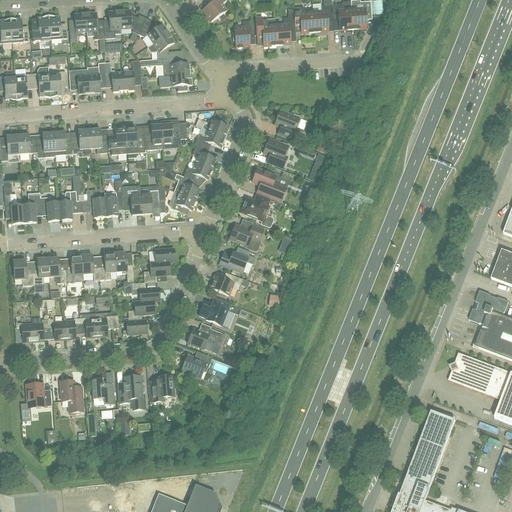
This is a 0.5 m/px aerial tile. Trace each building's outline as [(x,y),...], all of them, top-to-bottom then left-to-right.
[(209,0),(212,4),(202,11),(210,23),(226,12),(221,5),(228,1),(226,0),(209,0)] [(351,2),(353,31),(366,30),(365,18),(371,18),(370,3),(360,4),(359,1),(351,2)] [(339,32),(353,31),(351,2),(350,2),(351,10),(343,11),(342,5),(331,6),(333,21),(339,20),(339,32)] [(327,21),(333,21),(331,6),(321,7),(321,13),(313,13),(314,34),(328,33),(327,21)] [(293,9),(293,16),(294,24),(294,26),(300,26),(301,35),(314,34),(313,13),(304,14),(304,8),(293,9)] [(133,33),(138,35),(145,19),(139,16),(137,21),(131,19),(130,12),(119,13),(121,35),(121,30),(132,29),(134,30),(133,33)] [(109,31),(103,31),(104,40),(115,39),(115,36),(121,35),(119,13),(108,14),(109,31)] [(80,33),(86,33),(85,15),(74,16),(75,31),(69,32),(70,44),(77,43),(77,38),(79,38),(80,36),(80,33)] [(85,15),(86,33),(87,38),(94,37),(94,41),(104,40),(103,31),(97,31),(96,15),(85,15)] [(284,26),(275,26),(277,47),(290,46),(289,34),(295,34),(294,26),(294,24),(293,16),(287,17),(288,19),(283,20),(284,26)] [(32,43),(50,41),(48,17),(46,17),(44,18),(42,19),(37,19),(37,21),(31,21),(32,43)] [(48,17),(50,41),(67,40),(66,28),(60,29),(59,17),(55,18),(53,17),(51,17),(48,17)] [(277,47),(275,26),(274,20),(262,21),(262,18),(255,18),(256,37),(262,36),(263,48),(277,47)] [(147,36),(153,45),(168,35),(162,26),(156,30),(149,26),(151,22),(145,19),(138,35),(144,37),(145,35),(147,36)] [(0,44),(12,44),(10,20),(7,20),(5,21),(4,22),(0,21),(0,44)] [(10,20),(12,44),(29,43),(28,31),(22,31),(21,20),(16,21),(15,20),(12,20),(10,20)] [(234,34),(232,35),(233,43),(235,43),(235,50),(249,49),(248,37),(254,37),(253,22),(242,23),(243,29),(234,30),(234,34)] [(156,54),(156,61),(172,60),(174,60),(173,53),(164,54),(162,55),(161,53),(174,44),(168,35),(153,45),(147,49),(150,54),(156,54)] [(163,78),(165,77),(189,76),(188,64),(172,66),(172,60),(156,61),(157,67),(162,67),(163,78)] [(132,62),(133,73),(122,74),(123,92),(134,91),(133,75),(141,75),(140,63),(139,61),(132,62)] [(105,76),(104,64),(98,65),(98,69),(87,70),(89,94),(100,93),(99,77),(105,76)] [(112,93),(123,92),(122,74),(112,75),(111,64),(104,64),(105,76),(111,76),(112,93)] [(48,99),(50,99),(48,68),(39,69),(37,72),(37,75),(31,76),(32,87),(38,87),(39,98),(44,98),(46,98),(48,99)] [(48,68),(50,99),(51,99),(53,98),(55,98),(57,97),(61,96),(60,85),(66,85),(65,73),(48,74),(48,68)] [(78,95),(89,94),(87,70),(87,71),(68,72),(69,80),(77,80),(78,95)] [(32,87),(31,76),(14,77),(16,102),(19,101),(21,100),(23,99),(27,99),(26,88),(32,87)] [(189,79),(189,76),(165,77),(166,88),(177,88),(177,93),(187,92),(186,87),(192,86),(191,79),(189,79)] [(14,101),(16,102),(14,77),(0,78),(0,90),(4,90),(5,101),(10,100),(12,101),(14,101)] [(291,117),(280,112),(274,126),(280,128),(278,135),(293,141),(296,134),(295,133),(300,120),(299,118),(293,116),(291,117)] [(170,122),(160,123),(160,126),(162,146),(163,150),(179,149),(180,147),(180,142),(180,140),(179,132),(173,132),(171,131),(170,122)] [(204,126),(202,130),(224,139),(228,128),(212,122),(208,122),(206,126),(204,126)] [(150,134),(143,135),(145,152),(163,150),(162,146),(160,126),(151,127),(151,133),(150,134)] [(135,128),(125,129),(126,149),(127,155),(145,153),(145,152),(143,135),(137,135),(135,134),(135,128)] [(91,156),(90,150),(89,131),(88,132),(88,129),(79,130),(79,132),(78,132),(79,144),(72,145),(73,156),(77,155),(77,153),(84,153),(84,157),(91,156)] [(127,155),(126,149),(125,129),(115,129),(115,136),(114,137),(107,138),(108,142),(108,149),(110,149),(111,156),(127,155)] [(198,135),(194,145),(206,150),(208,144),(220,149),(224,139),(202,130),(201,129),(198,135)] [(109,154),(108,149),(108,142),(101,143),(100,131),(89,131),(90,150),(96,150),(97,155),(109,154)] [(53,134),(54,153),(55,158),(55,157),(73,156),(72,145),(65,145),(64,133),(53,134)] [(44,159),(55,158),(54,153),(53,134),(42,135),(43,147),(36,148),(37,159),(37,160),(44,159)] [(8,157),(19,156),(17,137),(16,137),(16,136),(15,135),(8,135),(7,136),(7,138),(6,138),(7,150),(0,150),(0,152),(1,162),(8,162),(8,157)] [(34,160),(37,159),(36,148),(29,148),(28,136),(17,137),(19,156),(33,155),(34,160)] [(269,140),(263,154),(270,157),(267,163),(282,169),(285,162),(284,162),(289,148),(288,146),(282,144),(280,145),(269,140)] [(204,156),(206,150),(194,145),(196,146),(192,156),(197,158),(197,159),(195,164),(211,171),(216,161),(204,156)] [(142,172),(142,164),(133,164),(133,172),(142,172)] [(176,175),(183,178),(193,182),(196,176),(207,181),(211,171),(195,164),(193,169),(192,170),(187,168),(183,178),(176,175)] [(193,182),(183,178),(176,175),(164,170),(162,177),(177,183),(174,193),(195,202),(200,191),(188,187),(190,181),(193,182)] [(262,197),(263,196),(281,203),(286,189),(273,184),(275,178),(257,170),(252,183),(259,186),(255,194),(262,197)] [(315,184),(317,177),(311,175),(308,181),(315,184)] [(139,187),(121,189),(123,210),(130,209),(131,210),(131,216),(142,216),(140,196),(139,187)] [(94,219),(106,218),(104,200),(98,201),(98,197),(96,191),(86,192),(86,195),(83,195),(83,196),(84,196),(84,202),(86,202),(87,204),(92,203),(94,219)] [(159,207),(159,202),(158,192),(150,192),(150,195),(140,196),(142,216),(152,215),(151,209),(152,207),(159,207)] [(64,204),(59,204),(60,222),(72,221),(71,205),(77,205),(76,203),(76,193),(73,193),(65,193),(64,200),(64,204)] [(104,194),(104,200),(106,218),(118,217),(116,202),(122,201),(122,193),(104,194)] [(195,202),(174,193),(168,206),(172,210),(179,213),(181,209),(182,208),(191,212),(195,202)] [(41,207),(40,199),(40,194),(28,195),(28,206),(23,207),(24,225),(36,224),(35,208),(41,207)] [(16,195),(4,196),(5,210),(11,210),(12,226),(24,225),(23,207),(17,207),(16,195)] [(240,214),(257,221),(262,223),(261,226),(268,228),(270,228),(273,221),(272,219),(265,217),(269,208),(267,207),(270,201),(256,196),(258,197),(256,201),(254,202),(246,198),(240,214)] [(48,223),(60,222),(59,204),(53,204),(52,202),(48,199),(40,199),(41,207),(47,207),(48,223)] [(229,240),(247,247),(246,249),(255,252),(257,252),(260,244),(259,242),(264,231),(252,226),(250,232),(235,226),(229,240)] [(249,257),(250,253),(237,248),(235,255),(233,254),(231,258),(223,255),(219,266),(227,269),(228,268),(242,274),(246,263),(252,266),(255,259),(249,257)] [(154,252),(155,264),(169,263),(169,264),(175,263),(174,250),(154,252)] [(511,254),(502,251),(491,280),(511,287),(511,254)] [(114,255),(116,273),(122,273),(122,275),(127,274),(127,283),(134,283),(132,268),(132,266),(126,267),(125,254),(122,254),(122,253),(116,253),(116,255),(114,255)] [(99,269),(100,281),(110,281),(110,274),(116,273),(114,255),(104,256),(105,268),(99,269)] [(65,271),(66,284),(77,283),(76,276),(82,276),(81,257),(80,258),(80,256),(73,256),(73,258),(70,258),(71,271),(65,271)] [(81,257),(82,276),(93,275),(93,282),(100,281),(99,269),(93,269),(92,257),(81,257)] [(60,284),(66,284),(65,271),(59,272),(58,259),(55,259),(55,258),(49,258),(49,260),(48,260),(49,278),(54,278),(55,279),(57,285),(60,284)] [(26,274),(25,263),(25,262),(21,262),(21,260),(15,261),(15,263),(13,263),(14,281),(21,280),(22,287),(33,287),(32,274),(26,274)] [(32,274),(33,287),(44,286),(43,279),(49,278),(48,260),(37,261),(38,274),(32,274)] [(155,264),(149,265),(150,273),(143,273),(144,284),(145,284),(157,283),(156,277),(170,276),(169,264),(169,263),(155,264)] [(242,280),(229,275),(227,282),(214,277),(210,289),(228,297),(232,289),(238,291),(242,280)] [(153,302),(153,303),(159,302),(158,289),(145,290),(145,284),(144,284),(132,285),(132,296),(139,296),(140,303),(153,302)] [(511,361),(511,320),(502,317),(504,314),(505,314),(509,303),(480,291),(468,321),(480,325),(480,324),(483,326),(475,348),(511,361)] [(272,307),(282,309),(285,299),(274,296),(272,307)] [(211,309),(203,306),(199,317),(206,320),(205,321),(221,327),(227,312),(237,316),(240,310),(221,303),(222,302),(213,299),(211,305),(212,305),(211,306),(212,306),(211,309)] [(54,301),(51,301),(46,301),(47,311),(52,311),(52,306),(55,306),(54,301)] [(140,303),(134,304),(135,312),(128,312),(129,323),(141,322),(141,316),(154,315),(153,303),(153,302),(140,303)] [(107,330),(112,330),(111,314),(95,315),(97,338),(107,338),(107,330)] [(80,325),(80,332),(86,331),(86,339),(97,338),(95,315),(79,316),(79,320),(80,325)] [(53,320),(47,321),(48,330),(53,330),(54,342),(65,341),(64,323),(53,324),(53,320)] [(74,326),(80,325),(79,320),(74,320),(74,322),(64,323),(65,341),(75,340),(74,326)] [(43,331),(48,330),(47,321),(42,321),(42,325),(32,325),(33,343),(44,343),(43,331)] [(145,322),(141,322),(129,323),(126,323),(127,332),(123,332),(123,336),(127,336),(146,335),(145,322)] [(23,344),(33,343),(32,325),(21,326),(21,324),(16,325),(16,330),(21,330),(23,344)] [(226,336),(210,330),(209,333),(209,336),(207,336),(193,331),(192,333),(190,334),(189,336),(188,337),(188,339),(189,341),(188,344),(210,353),(213,345),(221,348),(226,336)] [(212,359),(199,354),(197,359),(195,360),(187,357),(181,372),(200,379),(202,373),(204,373),(206,373),(212,359)] [(494,419),(511,425),(511,374),(458,354),(455,364),(449,366),(452,371),(448,382),(501,401),(494,419)] [(141,377),(124,378),(125,384),(117,385),(117,391),(118,391),(119,405),(130,404),(132,404),(133,411),(143,410),(142,393),(143,393),(145,391),(144,385),(143,384),(141,384),(141,377)] [(157,378),(157,381),(149,382),(149,387),(151,387),(152,403),(161,403),(160,400),(173,399),(175,397),(174,391),(173,390),(172,380),(169,377),(157,378)] [(103,385),(102,383),(102,380),(91,381),(93,401),(94,404),(95,406),(96,406),(101,406),(104,406),(114,406),(113,385),(103,385)] [(81,387),(74,387),(74,382),(60,383),(61,391),(60,391),(59,392),(59,397),(60,397),(61,397),(62,403),(68,403),(69,414),(83,413),(81,387)] [(26,386),(28,409),(44,408),(51,407),(50,394),(45,394),(43,393),(42,385),(26,386)] [(431,413),(403,487),(393,511),(459,511),(452,509),(451,511),(425,502),(455,421),(431,413)] [(46,433),(46,442),(46,443),(54,443),(54,441),(53,432),(46,433)] [(487,499),(498,505),(505,488),(494,483),(487,499)] [(158,495),(151,511),(217,511),(218,509),(213,496),(203,493),(203,492),(195,489),(194,489),(193,490),(190,497),(187,506),(158,495)]
